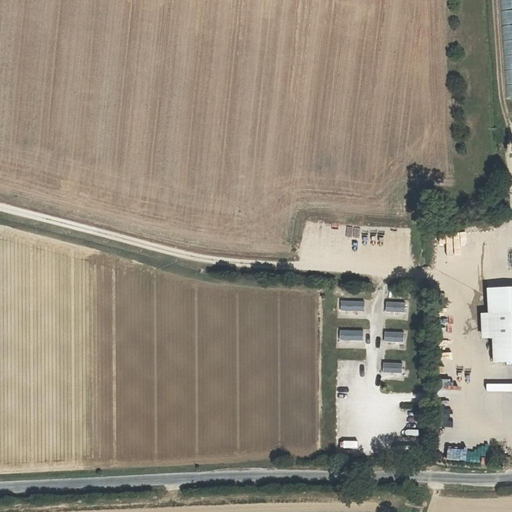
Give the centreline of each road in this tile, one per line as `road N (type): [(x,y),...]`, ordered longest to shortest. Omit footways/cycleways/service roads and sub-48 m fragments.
road 1 (tertiary): [(511,479),(290,474),(0,488)]
road 2 (track): [(427,271),(264,267),(171,251),(0,204)]
